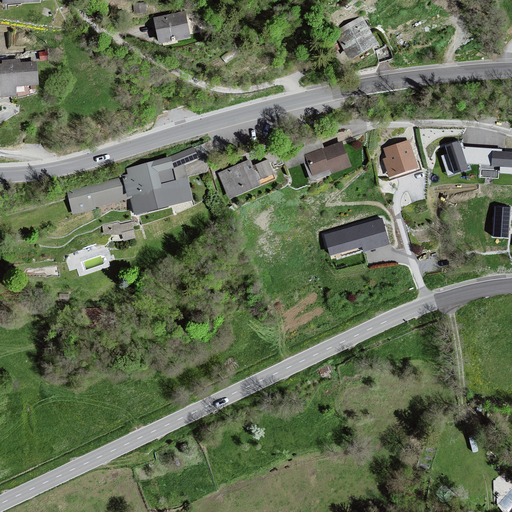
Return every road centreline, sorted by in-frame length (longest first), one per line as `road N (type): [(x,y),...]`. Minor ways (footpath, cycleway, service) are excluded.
road 1 (tertiary): [(0,503),(409,310),(511,283)]
road 2 (tertiary): [(286,103),(68,167),(0,175)]
road 3 (residential): [(304,99),(290,82),(186,86),(143,61),(78,0)]
road 4 (residential): [(511,133),(463,123),(315,127),(286,103)]
road 5 (tertiary): [(511,69),(304,99)]
